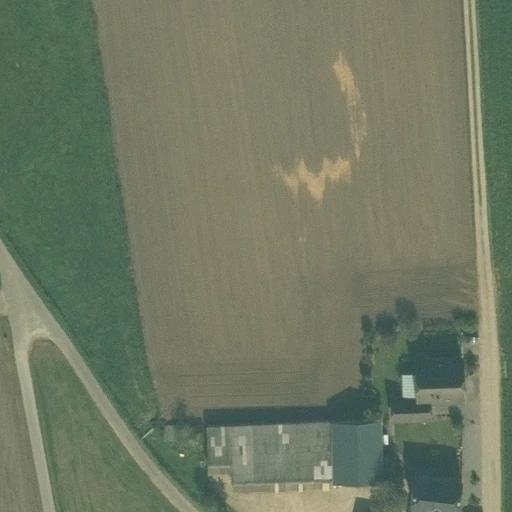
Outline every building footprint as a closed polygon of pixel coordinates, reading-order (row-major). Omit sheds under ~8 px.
[(419,395),(419,397),(429,397),(457,396),(457,395),(462,390),(463,390),(461,356),(418,357),(418,369),(419,392),(419,395)] [(419,392),(418,369),(401,370),(402,393),(419,392)] [(393,396),(394,416),(430,415),(429,397),(419,397),(419,395),(393,396)] [(380,417),(331,419),(333,476),(333,480),(382,479),(382,454),(380,417)] [(331,419),(252,422),(254,479),(333,476),(331,419)] [(232,480),(254,479),(252,422),(206,424),(208,462),(231,460),(232,480)] [(179,423),(163,424),(163,440),(180,439),(179,423)] [(382,454),(382,479),(396,478),(395,470),(395,454),(382,454)] [(412,503),(459,509),(461,477),(415,471),(412,503)] [(458,511),(459,509),(412,503),(411,511),(458,511)]
